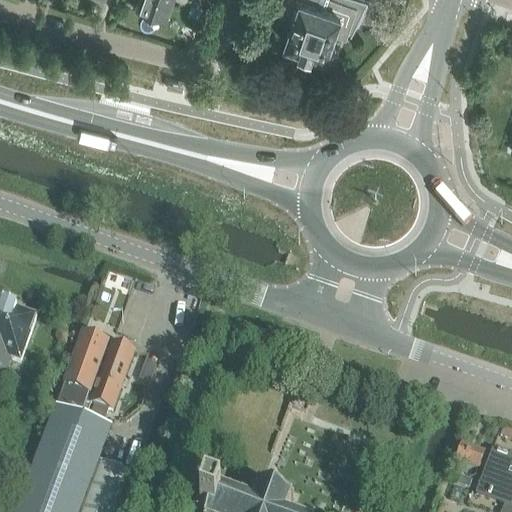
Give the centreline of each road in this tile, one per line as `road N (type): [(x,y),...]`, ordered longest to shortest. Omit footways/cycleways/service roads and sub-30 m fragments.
road 1 (unclassified): [(316,313),(0,202)]
road 2 (primary): [(315,172),(0,95)]
road 3 (primary): [(0,112),(307,210)]
road 4 (residential): [(235,0),(218,45),(189,62),(0,9)]
road 5 (tertiary): [(511,383),(357,328)]
